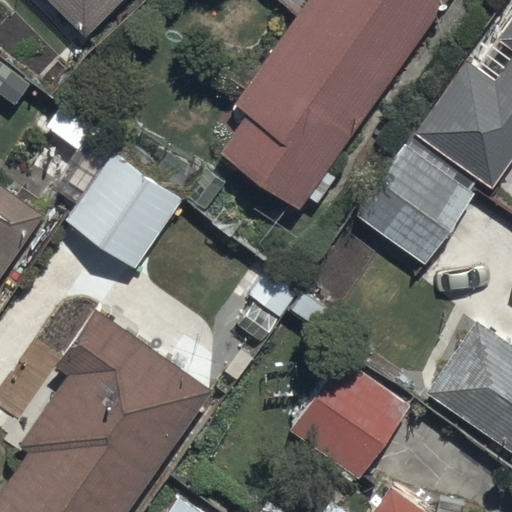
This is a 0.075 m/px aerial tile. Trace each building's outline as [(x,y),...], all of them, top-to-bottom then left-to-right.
[(52,0),(83,31),(113,0),(52,0)] [(247,113),(221,150),(296,204),(441,0),(301,0),(230,100),(247,113)] [(413,129),(416,132),(406,145),(403,143),(353,212),(424,262),(474,193),(467,188),(476,175),(489,185),(511,152),(511,13),(497,35),(511,46),(511,49),(491,78),(464,58),(413,129)] [(0,152),(44,92),(0,60),(0,152)] [(73,201),(60,220),(134,269),(183,195),(84,130),(47,185),(73,201)] [(0,269),(42,213),(0,181),(0,269)] [(0,482),(0,511),(121,511),(210,387),(93,304),(51,363),(65,373),(16,442),(25,448),(0,482)] [(475,322),(427,391),(511,449),(511,341),(509,345),(475,322)] [(338,351),(285,428),(357,478),(410,402),(338,351)] [(426,511),(388,485),(368,511),(426,511)] [(158,511),(207,511),(176,489),(158,511)]
